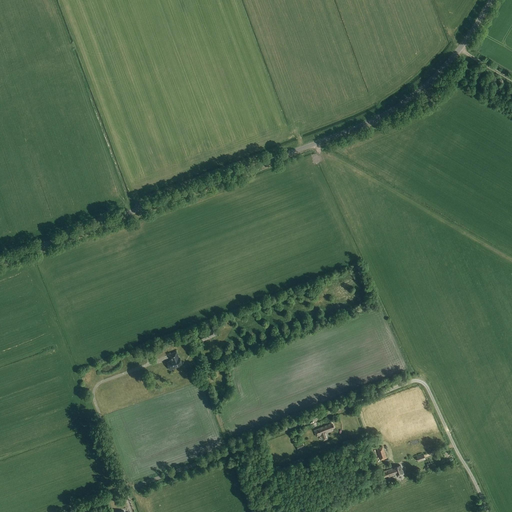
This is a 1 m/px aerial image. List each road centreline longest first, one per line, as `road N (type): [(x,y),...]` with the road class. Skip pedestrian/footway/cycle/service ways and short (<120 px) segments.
road 1 (tertiary): [(0,261),(401,106),(455,56),(491,0)]
road 2 (unclassified): [(71,511),(360,401)]
